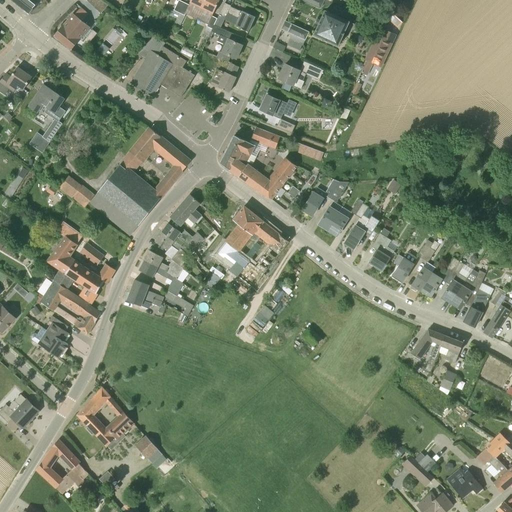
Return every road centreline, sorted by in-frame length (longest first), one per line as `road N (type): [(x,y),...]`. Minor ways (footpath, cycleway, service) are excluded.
road 1 (residential): [(511,358),(381,295),(205,164)]
road 2 (tertiary): [(70,407),(139,240),(205,164)]
road 3 (residential): [(205,164),(157,121),(30,36)]
road 4 (residential): [(205,164),(279,4)]
road 5 (tertiary): [(2,511),(70,407)]
